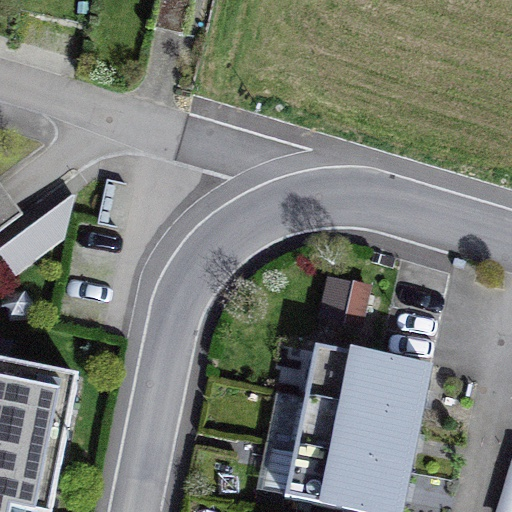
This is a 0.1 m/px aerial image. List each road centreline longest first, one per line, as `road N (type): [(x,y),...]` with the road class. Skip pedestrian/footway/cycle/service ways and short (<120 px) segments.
road 1 (residential): [(361,196),(244,222),(174,302),(132,511)]
road 2 (residential): [(0,82),(361,196)]
road 3 (residential): [(511,241),(361,196)]
